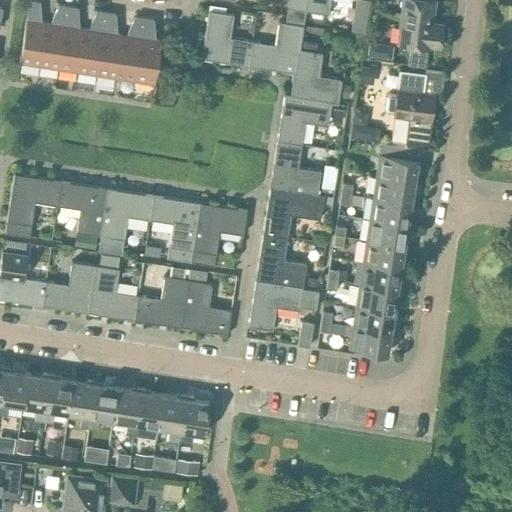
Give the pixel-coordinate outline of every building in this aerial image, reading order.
[(38,65),(45,22),(40,21),(39,1),(33,0),(28,0),(18,62),(38,65)] [(283,94),(331,102),(337,103),(338,96),(340,83),(340,78),(318,75),(321,51),(315,50),(316,42),(300,40),(305,10),(327,13),(329,0),(280,0),(280,6),(287,7),(284,22),(278,21),(274,44),(229,37),(232,13),(208,11),(200,57),(293,71),(289,93),(283,92),(283,94)] [(403,0),(398,43),(409,45),(407,64),(426,66),(428,47),(428,45),(439,46),(442,24),(431,23),(433,0),(403,0)] [(58,68),(67,5),(58,4),(50,23),(45,22),(38,65),(58,68)] [(76,71),(83,28),(79,27),(77,7),(67,5),(58,68),(76,71)] [(96,74),(105,11),(95,10),(88,28),(83,28),(76,71),(96,74)] [(114,77),(121,34),(116,33),(115,13),(105,11),(96,74),(114,77)] [(353,14),(350,30),(363,32),(366,16),(353,14)] [(133,80),(143,17),(133,16),(125,35),(121,34),(114,77),(133,80)] [(143,17),(133,80),(153,83),(160,40),(154,39),(153,19),(143,17)] [(368,42),(366,56),(379,58),(380,44),(368,42)] [(374,66),(360,64),(358,82),(372,84),(374,66)] [(386,95),(384,108),(387,112),(393,113),(392,116),(393,116),(390,141),(404,142),(404,143),(426,146),(430,120),(434,93),(422,92),(423,86),(424,73),(398,70),(397,83),(396,88),(395,93),(389,92),(386,95)] [(340,83),(338,96),(349,97),(351,85),(340,83)] [(327,125),(331,102),(283,94),(276,140),(300,144),(304,121),(327,125)] [(330,106),(329,119),(341,121),(343,108),(330,106)] [(364,125),(366,113),(353,110),(352,123),(364,125)] [(297,166),(300,144),(276,140),(269,186),(316,193),(318,180),(320,170),(297,166)] [(379,144),(374,175),(413,181),(418,150),(379,144)] [(333,182),(334,172),(320,170),(318,180),(333,182)] [(56,205),(60,180),(13,172),(4,232),(29,235),(34,201),(56,205)] [(410,203),(413,181),(374,175),(371,196),(410,203)] [(99,235),(106,187),(68,182),(60,180),(56,205),(78,208),(75,231),(77,231),(97,234),(99,235)] [(340,192),(350,193),(352,183),(341,182),(340,192)] [(323,194),(316,193),(269,186),(262,232),(286,236),(289,213),(319,218),(322,202),(323,194)] [(149,219),(152,195),(106,187),(99,235),(100,235),(123,238),(126,216),(149,219)] [(348,203),(350,193),(340,192),(338,202),(348,203)] [(323,194),(322,202),(331,204),(332,196),(323,194)] [(190,260),(199,202),(152,195),(149,219),(171,222),(166,257),(190,260)] [(406,224),(410,203),(371,196),(367,218),(406,224)] [(199,202),(190,260),(213,264),(219,230),(242,233),(246,209),(199,202)] [(403,246),(406,224),(367,218),(364,239),(403,246)] [(333,235),(343,236),(345,226),(335,225),(333,235)] [(77,231),(74,245),(94,248),(97,234),(77,231)] [(283,258),(286,236),(262,232),(254,279),(302,286),(306,262),(283,258)] [(342,246),(343,236),(333,235),(332,245),(342,246)] [(23,252),(25,242),(6,239),(4,249),(23,252)] [(400,267),(403,246),(364,239),(360,261),(400,267)] [(144,244),(143,253),(158,255),(160,246),(144,244)] [(41,304),(45,280),(23,276),(26,253),(1,249),(0,255),(0,298),(32,303),(41,304)] [(133,319),(137,294),(115,291),(118,268),(116,267),(117,256),(100,254),(98,265),(96,264),(88,312),(133,319)] [(88,312),(96,264),(70,260),(67,283),(45,280),(41,304),(88,312)] [(396,289),(400,267),(360,261),(357,283),(396,289)] [(179,326),(187,278),(183,278),(184,267),(170,265),(168,276),(163,275),(159,298),(137,294),(133,319),(179,326)] [(326,278),(336,279),(338,269),(328,267),(326,278)] [(187,278),(179,326),(227,333),(231,309),(207,305),(211,282),(203,281),(204,274),(188,271),(187,278)] [(305,276),(303,285),(304,285),(318,287),(319,278),(305,276)] [(335,289),(336,279),(326,278),(325,287),(335,289)] [(298,310),(302,286),(254,279),(247,325),(271,329),(275,306),(298,310)] [(393,310),(396,289),(357,283),(354,304),(393,310)] [(389,332),(393,310),(354,304),(350,324),(350,325),(350,326),(389,332)] [(320,321),(330,322),(331,312),(322,311),(320,321)] [(308,346),(312,322),(301,320),(297,344),(308,346)] [(328,331),(330,322),(320,321),(318,330),(328,331)] [(346,334),(349,335),(347,347),(370,351),(369,354),(382,356),(382,353),(386,353),(389,332),(350,326),(350,325),(350,324),(345,323),(344,331),(346,334)] [(22,405),(27,373),(13,370),(13,368),(4,367),(0,392),(0,413),(5,414),(7,403),(22,405)] [(43,420),(50,374),(41,372),(41,375),(27,373),(22,405),(36,408),(34,419),(43,420)] [(67,412),(72,380),(58,377),(58,375),(50,374),(43,420),(51,421),(53,410),(67,412)] [(88,427),(95,381),(86,379),(86,382),(72,380),(67,412),(81,415),(79,426),(88,427)] [(112,419),(117,387),(103,384),(104,382),(95,381),(88,427),(96,428),(98,417),(112,419)] [(132,434),(140,388),(131,386),(131,389),(117,387),(112,419),(126,422),(124,433),(132,434)] [(157,426),(163,394),(148,391),(149,389),(140,388),(132,434),(155,438),(157,426)] [(177,441),(185,395),(176,393),(176,396),(163,394),(157,426),(171,428),(169,440),(177,441)] [(185,395),(177,441),(186,443),(188,431),(203,433),(208,401),(193,398),(194,396),(185,395)] [(0,450),(12,452),(15,437),(0,435),(0,450)] [(32,440),(18,437),(16,452),(30,454),(32,440)] [(61,441),(47,439),(45,453),(59,455),(61,441)] [(62,458),(75,459),(77,446),(63,444),(62,458)] [(85,444),(83,459),(84,459),(89,460),(96,460),(105,462),(107,447),(85,444)] [(117,452),(115,464),(127,465),(128,453),(117,452)] [(134,466),(151,468),(152,455),(135,453),(134,466)] [(151,468),(174,471),(176,459),(153,455),(151,468)] [(0,495),(17,497),(21,462),(0,459),(0,495)] [(177,460),(176,471),(181,471),(181,472),(196,473),(197,472),(198,462),(177,460)] [(134,503),(137,476),(110,473),(107,500),(134,503)] [(100,511),(104,480),(67,475),(65,488),(60,488),(59,498),(64,499),(62,511),(100,511)]
